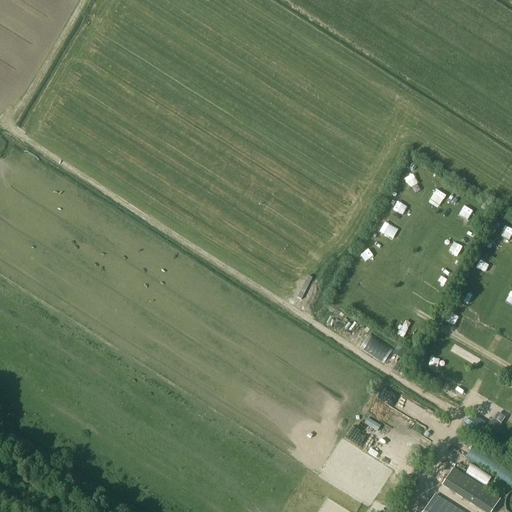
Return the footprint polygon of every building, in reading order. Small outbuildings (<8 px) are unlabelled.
[(383,219),(379,230),(390,235),(395,224),(383,219)] [(501,237),(511,240),(511,228),(504,226),(501,237)] [(465,291),(461,300),(469,304),(474,295),(465,291)] [(367,337),(360,350),(385,363),(392,350),(367,337)] [(440,362),(434,376),(443,380),(450,367),(440,362)] [(472,450),(468,456),(477,461),(481,455),(472,450)] [(466,474),(488,486),(493,477),(472,465),(466,474)] [(441,486),(481,511),(492,511),(500,499),(452,469),(441,486)] [(462,511),(436,495),(424,511),(462,511)]
